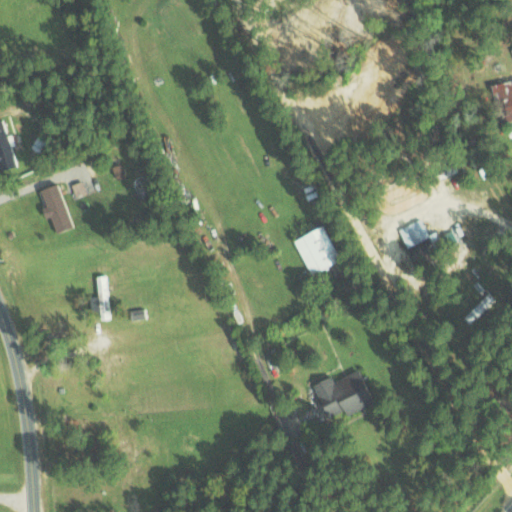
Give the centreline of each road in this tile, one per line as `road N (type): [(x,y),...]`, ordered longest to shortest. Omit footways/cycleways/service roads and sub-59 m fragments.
road 1 (residential): [(511,504),(407,307),(322,172),(253,40),(242,0)]
road 2 (tertiary): [(0,302),(29,427),(34,511)]
